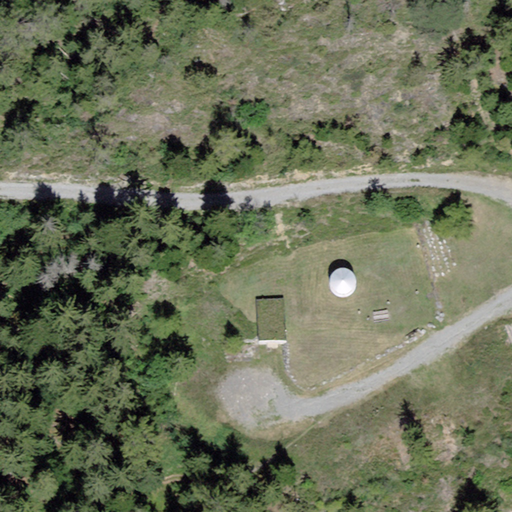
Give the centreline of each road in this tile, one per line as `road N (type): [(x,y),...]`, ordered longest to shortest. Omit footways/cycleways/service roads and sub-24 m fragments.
road 1 (track): [(511,191),(469,181),(168,201),(0,189)]
road 2 (track): [(511,289),(369,386),(331,401),(251,404)]
